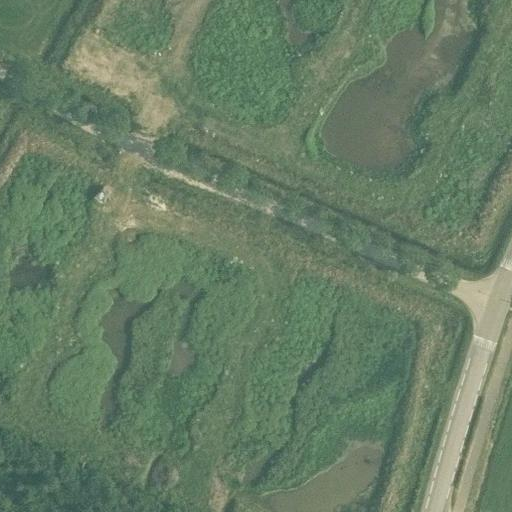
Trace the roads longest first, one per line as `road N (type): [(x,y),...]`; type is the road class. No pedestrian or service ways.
road 1 (unclassified): [(494,309),(108,139),(0,72)]
road 2 (tertiary): [(435,511),(494,309)]
